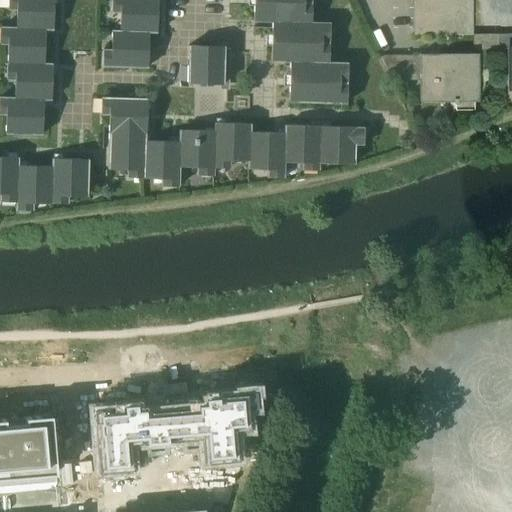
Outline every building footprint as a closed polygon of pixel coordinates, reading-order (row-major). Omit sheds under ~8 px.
[(51,0),(7,0),(7,8),(14,8),(14,26),(0,26),(0,42),(6,43),(5,81),(13,81),(12,99),(0,98),(0,114),(4,115),(4,134),(40,134),(41,100),(49,100),(50,64),(42,63),(43,29),(50,30),(51,0)] [(117,31),(147,32),(154,32),(154,0),(110,0),(110,13),(118,14),(117,31)] [(272,22),(310,22),(310,0),(253,0),(253,22),(272,22)] [(411,0),(412,35),(473,35),(474,35),(473,0),(411,0)] [(289,62),(327,62),(328,22),(310,22),(272,22),(271,62),(289,62)] [(147,32),(117,31),(110,31),(110,50),(102,50),(102,66),(146,68),(147,32)] [(511,34),(500,35),(500,49),(511,49),(511,34)] [(500,49),(500,35),(474,35),(473,35),(474,51),(500,51),(500,49)] [(223,48),(187,47),(186,84),(222,85),(223,48)] [(479,56),(379,55),(390,80),(419,80),(419,99),(435,99),(435,93),(457,93),(457,110),(475,110),(475,72),(479,72),(479,56)] [(327,62),(289,62),(288,103),(345,104),(346,63),(327,62)] [(249,125),(213,124),(213,131),(179,130),(179,142),(145,141),(146,100),(102,99),(102,115),(110,115),(109,168),(129,169),(128,177),(162,177),(161,185),(176,185),(177,167),(196,167),(195,175),(211,175),(211,167),(228,167),(228,159),(246,160),(246,169),(265,169),(265,177),(281,177),(282,161),(300,161),(300,170),(317,170),(317,162),(353,162),(354,144),(362,144),(362,128),(283,126),(283,133),(249,132),(249,125)] [(17,159),(0,158),(0,202),(15,202),(15,210),(31,210),(32,203),(66,203),(66,196),(85,196),(86,161),(51,160),(51,167),(16,167),(17,159)] [(434,315),(462,312),(460,298),(433,302),(434,315)] [(449,335),(491,321),(487,308),(444,322),(449,335)] [(131,400),(93,403),(99,469),(128,466),(126,438),(197,432),(199,457),(232,455),(229,426),(244,424),(243,404),(251,403),(249,387),(211,390),(211,393),(200,394),(201,400),(131,406),(131,400)] [(379,471),(421,475),(427,413),(385,409),(379,471)] [(51,414),(0,418),(0,471),(56,466),(51,414)]
